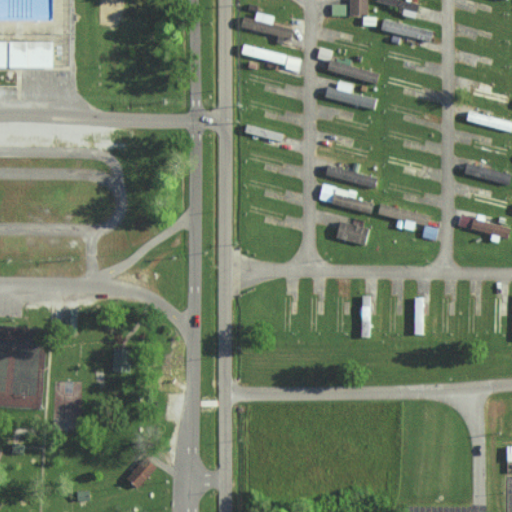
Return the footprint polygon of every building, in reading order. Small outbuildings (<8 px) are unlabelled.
[(350,0),(350,13),(368,14),(368,0),(350,0)] [(347,4),(333,3),(333,15),(347,16),(347,4)] [(240,27),(294,38),(295,28),(274,23),(276,15),(258,11),(257,18),(242,15),(240,27)] [(380,31),(433,38),(435,26),(381,20),(380,31)] [(0,42),(0,67),(51,67),(51,42),(0,42)] [(244,52),(286,64),(289,54),(246,42),(244,52)] [(357,65),(332,59),(334,50),(320,46),(318,58),(331,61),(329,70),(355,76),(357,65)] [(302,58),(288,57),(287,69),(301,70),(302,58)] [(376,109),(379,97),(329,86),(326,98),(376,109)] [(510,128),(511,119),(471,112),(470,121),(510,128)] [(325,175),(372,185),(374,176),(327,166),(325,175)] [(319,199),(372,213),(375,202),(343,194),(344,189),(323,183),(319,199)] [(472,216),(461,214),(459,225),(470,227),(472,216)] [(511,238),(511,231),(511,226),(475,217),(472,228),(511,238)] [(369,244),(373,228),(339,219),(335,236),(369,244)] [(372,294),(363,294),(362,336),(371,336),(372,294)] [(425,297),(413,297),(413,333),(424,334),(425,297)] [(75,310),(74,334),(63,333),(64,309),(75,310)] [(112,349),(130,350),(129,372),(111,372),(112,349)] [(145,458),(156,467),(136,489),(126,479),(145,458)] [(87,492),(88,501),(76,501),(76,492),(87,492)]
